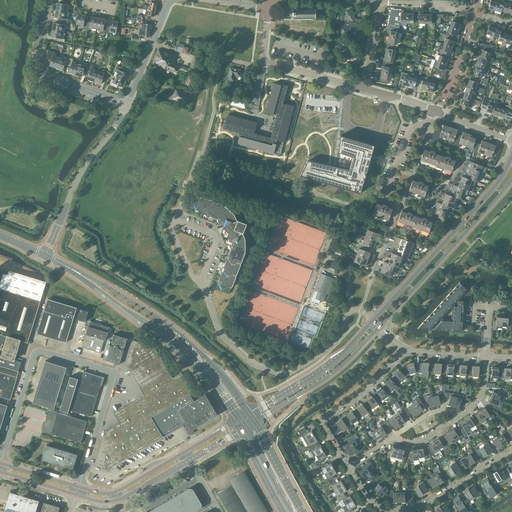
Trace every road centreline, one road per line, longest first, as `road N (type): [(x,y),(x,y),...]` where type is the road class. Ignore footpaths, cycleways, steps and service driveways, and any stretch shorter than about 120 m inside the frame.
road 1 (secondary): [(249,412),(162,320),(53,259)]
road 2 (secondary): [(53,259),(184,351),(240,418)]
road 3 (residential): [(365,313),(349,310),(334,340),(282,375),(236,350),(218,330),(200,284)]
road 4 (tertiary): [(511,156),(488,194),(374,319)]
road 5 (unclassified): [(78,487),(112,376),(35,353)]
road 6 (tertiary): [(380,325),(511,179)]
road 7 (unclassified): [(45,255),(75,182),(125,105)]
road 8 (residential): [(347,468),(319,422),(376,380),(402,349)]
road 9 (residential): [(125,105),(43,75),(37,55),(47,0)]
road 10 (tertiary): [(254,421),(325,378),(380,325)]
road 11 (tertiary): [(374,319),(331,363),(249,412)]
road 12 (residential): [(359,88),(263,62),(268,9)]
road 13 (residential): [(399,207),(424,214),(461,161),(425,144),(419,124)]
road 14 (residential): [(404,511),(511,451)]
